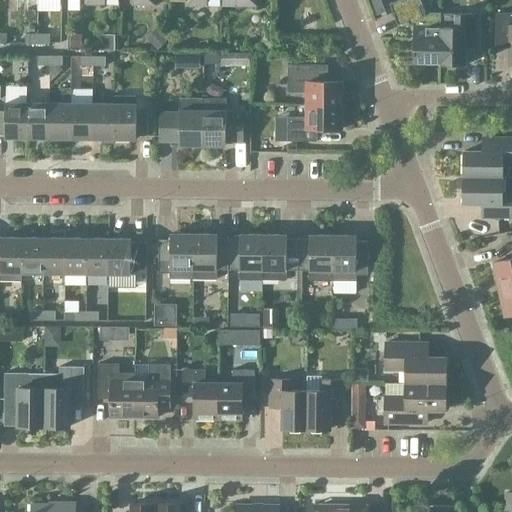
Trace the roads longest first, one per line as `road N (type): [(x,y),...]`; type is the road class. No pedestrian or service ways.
road 1 (residential): [(0,462),(468,467),(502,416)]
road 2 (residential): [(0,186),(416,191)]
road 3 (residential): [(502,416),(416,191)]
road 4 (residential): [(381,97),(511,95)]
